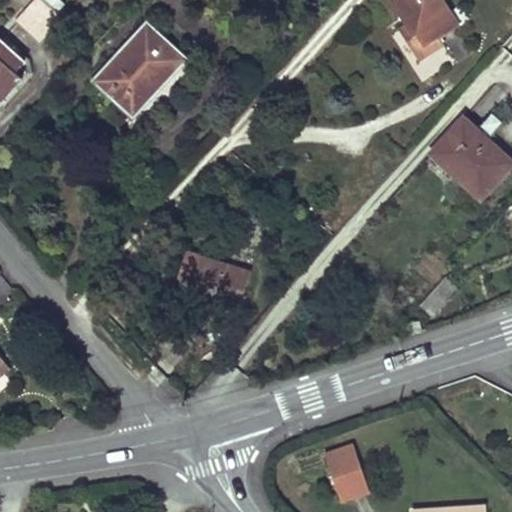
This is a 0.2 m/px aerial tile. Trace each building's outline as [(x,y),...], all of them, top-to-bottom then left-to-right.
[(43,0),(35,0),(16,21),(40,43),(63,18),(43,0)] [(389,0),(405,24),(421,48),(439,37),(459,23),(443,0),(389,0)] [(146,24),(93,79),(131,115),(182,60),(146,24)] [(405,24),(400,28),(420,60),(445,45),(439,37),(421,48),(405,24)] [(0,37),(0,81),(2,83),(13,71),(24,60),(0,37)] [(0,95),(0,96),(19,76),(13,71),(2,83),(0,81),(0,95)] [(462,118),(431,152),(481,197),(511,163),(462,118)] [(184,252),(173,291),(191,296),(192,292),(240,305),(249,271),(184,252)] [(448,276),(422,304),(434,316),(460,288),(448,276)] [(405,323),(408,335),(424,330),(420,319),(405,323)] [(366,492),(350,445),(324,454),(339,501),(366,492)]
